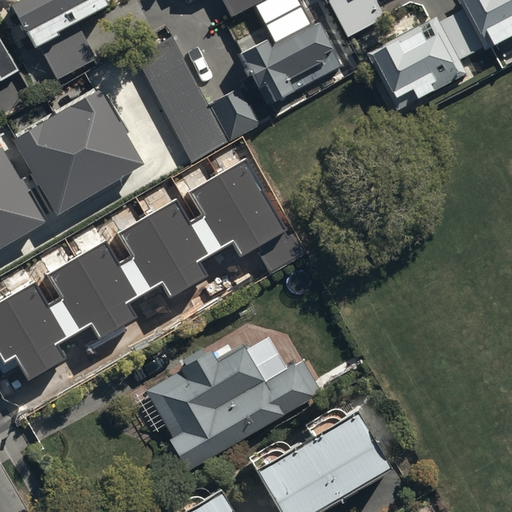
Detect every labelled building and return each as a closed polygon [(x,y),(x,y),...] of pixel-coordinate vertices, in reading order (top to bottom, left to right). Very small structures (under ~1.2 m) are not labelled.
[(106,0),(21,0),(12,5),(35,48),(39,46),(57,79),(96,59),(77,23),(109,6),(106,0)] [(221,0),(230,16),(261,0),(221,0)] [(325,0),(344,34),(384,13),(376,0),(325,0)] [(511,0),(456,0),(462,12),(441,23),(438,17),(369,54),(375,66),(381,63),(397,94),(414,85),(421,98),(467,74),(459,60),(482,49),(484,52),(511,36),(511,0)] [(254,79),(209,103),(228,141),(272,118),(265,105),(340,65),(316,20),(268,45),(263,36),(238,50),(254,79)] [(0,77),(16,68),(0,41),(0,77)] [(140,161),(96,87),(12,137),(57,211),(140,161)] [(0,143),(0,242),(43,218),(0,143)] [(48,304),(35,283),(0,303),(0,357),(7,370),(19,363),(29,379),(65,359),(57,345),(91,325),(99,340),(139,317),(131,303),(163,284),(171,298),(209,276),(200,262),(231,245),(239,259),(255,250),(269,275),(299,258),(244,162),(191,193),(204,215),(189,223),(177,202),(120,234),(133,257),(118,265),(105,243),(47,276),(60,297),(48,304)] [(211,349),(145,387),(170,433),(167,435),(187,468),(321,391),(301,356),(262,379),(241,342),(215,357),(211,349)] [(356,413),(256,470),(281,511),(313,511),(388,469),(356,413)] [(231,511),(220,493),(188,511),(231,511)]
